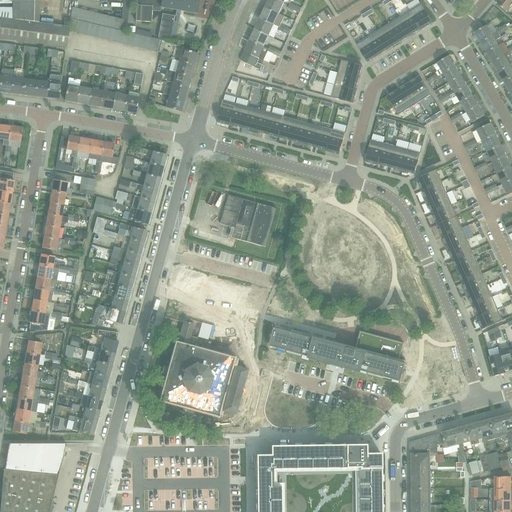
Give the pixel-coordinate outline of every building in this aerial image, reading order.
[(12,20),(34,23),(38,23),(38,0),(15,0),(15,1),(12,1),(12,4),(12,8),(12,20)] [(136,0),(135,22),(151,22),(152,11),(160,11),(161,7),(176,10),(175,16),(162,14),(158,38),(169,40),(170,34),(174,35),(176,22),(178,22),(180,11),(186,12),(196,14),(198,0),(136,0)] [(284,3),(276,0),(268,0),(265,8),(279,14),(284,3)] [(511,6),(511,0),(498,0),(496,3),(507,12),(511,6)] [(421,3),(410,10),(422,30),(433,23),(421,3)] [(0,38),(31,43),(34,23),(12,20),(12,8),(0,7),(0,38)] [(265,8),(260,18),(274,25),(279,27),(280,25),(284,17),(279,14),(265,8)] [(410,10),(399,17),(411,35),(421,29),(421,30),(422,30),(410,10)] [(399,17),(388,24),(400,42),(411,35),(399,17)] [(69,31),(69,29),(70,19),(64,18),(63,26),(38,23),(34,23),(31,43),(67,47),(69,31)] [(79,20),(72,18),(70,31),(76,33),(79,20)] [(274,25),(260,18),(255,29),(269,36),(274,25)] [(85,21),(79,20),(76,33),(82,34),(85,21)] [(91,23),(85,21),(82,34),(87,36),(91,23)] [(96,24),(91,23),(87,36),(93,37),(96,24)] [(102,26),(96,24),(93,37),(99,38),(102,26)] [(388,24),(378,30),(389,49),(400,42),(388,24)] [(493,36),(486,25),(474,33),(481,43),(493,36)] [(108,27),(102,26),(99,38),(105,40),(108,27)] [(114,28),(108,27),(105,40),(111,41),(114,28)] [(120,30),(114,28),(111,41),(116,43),(120,30)] [(269,36),(255,29),(250,40),(264,47),(269,36)] [(125,31),(120,30),(116,43),(122,44),(125,31)] [(378,30),(367,37),(379,55),(389,49),(378,30)] [(131,33),(125,31),(122,44),(128,45),(131,33)] [(137,34),(131,33),(128,45),(134,47),(137,34)] [(493,36),(481,43),(486,53),(498,46),(495,41),(501,37),(499,35),(498,33),(493,36)] [(143,35),(137,34),(134,47),(140,48),(143,35)] [(149,37),(143,35),(140,48),(146,50),(149,37)] [(154,38),(149,37),(146,50),(151,51),(154,38)] [(367,37),(356,44),(367,62),(379,55),(367,37)] [(160,40),(154,38),(151,51),(157,52),(160,40)] [(269,49),(264,47),(250,40),(244,51),(258,58),(264,60),(268,52),(269,49)] [(10,45),(5,44),(4,51),(9,52),(8,56),(15,57),(16,45),(10,45)] [(504,55),(498,46),(486,53),(492,63),(504,55)] [(41,49),(29,47),(28,54),(33,55),(40,56),(41,49)] [(197,54),(182,49),(179,61),(194,65),(197,54)] [(244,51),(240,60),(241,61),(254,67),(259,69),(270,75),(275,66),(264,60),(258,58),(244,51)] [(511,56),(511,55),(510,52),(504,55),(492,63),(498,72),(510,65),(511,64),(511,56)] [(437,63),(444,75),(456,67),(449,56),(437,63)] [(341,60),(338,73),(359,78),(362,66),(341,60)] [(83,64),(78,63),(71,61),(69,73),(76,75),(77,70),(82,71),(83,64)] [(194,65),(179,61),(175,73),(191,77),(194,65)] [(95,66),(88,64),(83,64),(82,71),(87,72),(87,74),(93,75),(95,66)] [(511,77),(511,68),(510,65),(498,72),(504,82),(511,77)] [(107,68),(95,66),(93,75),(100,76),(101,74),(105,75),(107,68)] [(461,77),(456,67),(444,75),(450,84),(461,77)] [(330,71),(327,82),(335,85),(355,90),(356,90),(359,78),(338,73),(330,71)] [(143,75),(130,72),(129,80),(134,81),(134,85),(141,86),(143,75)] [(191,77),(175,73),(172,84),(187,88),(191,77)] [(48,82),(46,98),(59,100),(60,90),(61,84),(61,78),(49,76),(48,82)] [(420,76),(409,83),(420,102),(431,95),(420,76)] [(12,78),(1,77),(0,83),(0,92),(10,94),(12,78)] [(467,87),(461,77),(450,84),(455,93),(455,94),(467,87)] [(25,79),(12,78),(10,94),(23,95),(25,79)] [(36,81),(25,79),(23,95),(34,97),(36,81)] [(48,82),(36,81),(34,97),(46,98),(48,82)] [(327,83),(323,95),(331,97),(353,103),(357,90),(356,90),(355,90),(335,85),(327,83)] [(409,83),(398,90),(409,108),(420,102),(409,83)] [(187,88),(172,84),(169,96),(184,100),(187,88)] [(67,85),(66,91),(64,101),(76,103),(79,87),(67,85)] [(91,89),(79,87),(76,103),(88,105),(91,89)] [(473,96),(467,87),(455,94),(454,94),(450,97),(451,98),(452,101),(458,98),(461,103),(473,96)] [(102,91),(91,89),(88,105),(100,107),(102,91)] [(398,90),(387,97),(398,115),(409,108),(398,90)] [(114,94),(102,91),(100,107),(111,109),(114,94)] [(448,94),(443,96),(446,101),(451,98),(450,97),(454,94),(452,91),(448,94)] [(126,96),(114,94),(111,109),(123,111),(126,96)] [(223,100),(217,122),(230,125),(235,103),(236,97),(225,94),(223,100)] [(138,98),(126,96),(123,111),(136,114),(138,98)] [(184,100),(169,96),(166,108),(181,112),(184,100)] [(479,106),(473,96),(461,103),(467,113),(479,106)] [(248,107),(235,103),(230,125),(230,126),(230,124),(242,128),(248,107)] [(260,110),(254,133),(260,134),(261,133),(266,134),(272,113),(273,107),(262,104),(260,110)] [(484,116),(479,106),(467,113),(472,123),(484,116)] [(260,110),(248,107),(242,128),(247,129),(248,131),(254,133),(260,110)] [(272,113),(266,134),(278,137),(284,116),(286,110),(274,107),(272,113)] [(296,120),(284,116),(278,137),(291,141),(296,120)] [(308,123),(296,120),(291,141),(296,142),(296,144),(302,146),(308,123)] [(321,126),(308,123),(302,146),(308,147),(310,146),(315,147),(321,126)] [(333,130),(327,152),(339,155),(347,126),(334,123),(333,130)] [(491,123),(473,132),(478,143),(482,141),(496,134),(491,123)] [(10,127),(0,125),(0,139),(3,140),(2,146),(5,146),(8,147),(9,140),(10,127)] [(333,130),(321,126),(315,147),(327,150),(326,151),(327,152),(333,130)] [(22,128),(10,127),(9,140),(20,142),(22,128)] [(371,140),(365,162),(378,165),(384,143),(383,143),(385,137),(373,134),(371,140)] [(501,145),(496,134),(482,141),(487,152),(501,145)] [(61,137),(59,148),(72,151),(71,157),(76,157),(80,138),(68,136),(68,138),(61,137)] [(80,138),(77,152),(89,154),(91,140),(80,138)] [(91,140),(89,154),(88,159),(99,161),(102,142),(91,140)] [(396,146),(390,167),(395,169),(396,171),(402,172),(408,150),(407,150),(409,144),(397,141),(396,146)] [(102,142),(99,161),(99,162),(101,162),(117,165),(118,159),(112,157),(114,144),(102,142)] [(378,164),(390,167),(396,146),(384,143),(378,165),(378,164)] [(408,150),(402,172),(408,174),(409,172),(415,174),(420,153),(422,147),(409,144),(408,150)] [(506,156),(501,145),(487,152),(492,162),(506,156)] [(152,152),(149,163),(163,167),(166,155),(152,152)] [(511,167),(506,156),(492,162),(497,173),(511,167)] [(163,167),(149,163),(146,175),(160,179),(163,167)] [(511,179),(511,168),(511,167),(497,173),(502,184),(511,179)] [(0,179),(0,180),(0,181),(0,191),(12,193),(14,181),(12,181),(13,173),(0,170),(0,179)] [(442,182),(436,170),(417,178),(422,190),(442,182)] [(54,180),(52,192),(65,194),(71,195),(72,189),(66,188),(67,183),(70,183),(72,176),(65,175),(55,173),(54,180)] [(160,179),(146,175),(143,186),(157,190),(160,179)] [(95,180),(82,178),(81,183),(94,186),(95,180)] [(119,185),(123,186),(136,190),(137,184),(120,179),(119,185)] [(511,193),(511,179),(502,184),(507,195),(511,193)] [(447,193),(442,182),(422,190),(424,195),(423,197),(425,203),(447,193)] [(94,186),(81,183),(80,189),(86,190),(93,192),(94,186)] [(157,190),(143,186),(139,198),(153,202),(157,190)] [(12,193),(0,191),(0,202),(10,205),(12,193)] [(117,200),(116,203),(122,205),(124,200),(126,201),(128,194),(117,191),(115,199),(117,200)] [(447,193),(425,203),(428,208),(430,209),(432,213),(452,205),(452,204),(457,202),(452,191),(447,194),(447,193)] [(65,194),(52,192),(50,203),(63,205),(65,194)] [(108,200),(96,197),(93,211),(104,214),(108,200)] [(153,202),(139,198),(134,197),(131,208),(136,210),(150,213),(153,202)] [(114,202),(108,200),(104,214),(110,215),(112,208),(114,202)] [(10,205),(0,202),(0,214),(8,216),(10,205)] [(125,206),(122,205),(116,203),(114,202),(112,208),(124,211),(125,206)] [(63,205),(50,203),(48,214),(61,217),(63,205)] [(457,216),(452,205),(432,213),(437,225),(457,216)] [(136,210),(131,208),(127,220),(133,222),(137,223),(147,225),(150,213),(136,210)] [(61,217),(48,214),(46,226),(59,228),(60,223),(67,224),(68,221),(67,220),(67,218),(61,217)] [(457,216),(437,225),(442,236),(462,228),(457,216)] [(97,218),(93,233),(102,236),(103,230),(106,220),(97,218)] [(59,228),(46,226),(44,237),(57,239),(59,228)] [(126,230),(124,237),(124,238),(143,243),(147,231),(133,228),(127,226),(126,230)] [(462,228),(442,236),(444,241),(443,243),(446,249),(467,239),(473,237),(468,226),(462,228)] [(63,240),(57,239),(44,237),(42,249),(62,252),(63,243),(63,240)] [(143,243),(124,238),(123,242),(121,249),(140,254),(143,243)] [(472,251),(467,239),(446,249),(448,254),(450,255),(452,259),(472,251)] [(112,251),(110,258),(118,260),(123,262),(137,266),(140,254),(121,249),(120,253),(112,251)] [(477,262),(472,251),(452,259),(457,271),(477,262)] [(41,255),(39,267),(58,270),(58,273),(63,273),(64,268),(64,269),(65,265),(54,263),(55,257),(41,255)] [(137,266),(123,262),(120,274),(134,278),(137,266)] [(482,274),(477,262),(457,271),(462,283),(482,274)] [(58,270),(39,267),(37,278),(51,280),(56,281),(58,273),(58,270)] [(134,278),(120,274),(117,285),(131,289),(134,278)] [(487,285),(482,274),(462,283),(465,287),(463,289),(466,295),(487,285)] [(51,280),(37,278),(35,289),(49,291),(53,292),(55,292),(55,290),(56,281),(51,280)] [(117,286),(109,283),(109,285),(111,285),(108,295),(114,297),(127,301),(131,289),(117,285),(117,286)] [(492,297),(487,285),(466,295),(468,301),(470,301),(473,306),(492,297)] [(49,291),(35,289),(33,301),(47,303),(51,303),(53,292),(49,291)] [(492,297),(473,306),(478,317),(476,317),(477,318),(497,308),(503,306),(498,295),(492,297)] [(79,296),(77,304),(84,306),(86,297),(79,296)] [(127,301),(114,297),(110,309),(124,313),(127,301)] [(47,303),(33,301),(31,312),(45,314),(47,303)] [(98,305),(96,310),(101,312),(97,327),(102,327),(112,328),(114,323),(121,325),(124,313),(110,309),(98,305)] [(503,320),(497,308),(477,318),(482,330),(503,320)] [(49,315),(45,314),(31,312),(29,322),(43,325),(48,326),(49,315)] [(158,391),(157,394),(160,397),(158,401),(218,418),(222,405),(224,405),(223,411),(235,414),(237,406),(238,405),(245,379),(245,378),(247,370),(239,368),(235,367),(233,372),(231,371),(234,359),(234,358),(204,349),(195,347),(201,324),(202,323),(190,320),(189,323),(188,323),(187,323),(183,322),(183,323),(177,342),(172,341),(171,347),(170,347),(169,351),(172,353),(168,366),(163,367),(161,373),(165,377),(162,390),(158,391)] [(43,325),(29,322),(29,323),(30,323),(29,332),(41,331),(42,325),(43,325)] [(272,339),(270,346),(287,351),(292,352),(303,355),(320,360),(327,362),(335,364),(341,365),(344,366),(351,368),(368,373),(384,377),(401,381),(401,382),(403,375),(403,374),(404,374),(405,374),(405,373),(405,372),(405,371),(405,370),(404,370),(406,364),(403,363),(399,362),(400,357),(403,347),(404,343),(372,334),(360,331),(358,339),(356,347),(355,350),(333,344),(296,334),(292,333),(277,328),(275,328),(273,334),(272,334),(272,335),(271,335),(271,336),(271,337),(271,338),(272,338),(272,339)] [(104,339),(101,351),(114,354),(118,342),(116,342),(118,333),(98,331),(96,337),(104,339)] [(52,334),(46,335),(35,336),(34,342),(28,341),(26,353),(40,355),(42,343),(50,345),(52,334)] [(511,356),(511,351),(510,346),(498,349),(500,354),(505,372),(506,372),(511,370),(511,356)] [(498,348),(488,351),(490,357),(489,357),(495,376),(506,373),(506,372),(505,372),(500,354),(498,349),(498,348)] [(87,351),(84,359),(92,361),(98,362),(111,366),(114,354),(101,351),(95,349),(94,353),(87,351)] [(40,355),(26,353),(24,364),(38,367),(40,355)] [(98,362),(94,374),(108,378),(111,366),(98,362)] [(36,378),(41,379),(42,376),(43,376),(43,373),(37,372),(38,367),(24,364),(22,375),(36,378)] [(62,372),(60,381),(70,384),(71,380),(67,379),(68,374),(62,372)] [(94,374),(90,372),(87,384),(91,385),(105,389),(108,378),(94,374)] [(36,378),(22,375),(20,387),(34,389),(36,378)] [(105,389),(91,385),(88,397),(102,401),(105,389)] [(18,398),(32,400),(34,389),(20,387),(18,398)] [(85,409),(99,412),(102,401),(88,397),(83,395),(82,400),(87,401),(85,409)] [(32,400),(18,398),(16,409),(30,412),(31,406),(37,407),(37,404),(38,401),(32,400)] [(30,412),(16,409),(14,421),(28,423),(30,412)] [(99,412),(85,409),(82,420),(96,424),(99,412)] [(511,413),(502,417),(507,432),(508,436),(511,451),(511,458),(509,460),(511,469),(511,413)] [(507,432),(502,417),(491,420),(496,439),(508,436),(507,432)] [(75,422),(74,422),(72,430),(92,436),(96,424),(82,420),(76,418),(75,422)] [(496,439),(491,420),(478,423),(483,438),(487,437),(488,441),(496,439)] [(28,423),(14,421),(12,432),(26,435),(28,423)] [(39,428),(44,429),(42,440),(47,441),(49,427),(45,426),(45,423),(40,422),(39,428)] [(483,438),(478,423),(466,426),(471,442),(470,442),(471,446),(480,443),(479,440),(483,438)] [(471,442),(466,426),(455,430),(460,448),(462,447),(462,448),(464,447),(463,444),(470,442),(471,442)] [(460,448),(455,430),(442,433),(445,443),(446,448),(446,449),(454,446),(455,449),(457,449),(460,448)] [(445,443),(442,433),(409,442),(409,456),(412,456),(430,455),(437,455),(437,445),(440,444),(445,443)] [(3,470),(0,506),(0,511),(48,511),(53,494),(59,471),(66,444),(9,444),(8,450),(6,457),(5,468),(4,470),(3,470)] [(271,455),(256,456),(256,511),(381,511),(381,454),(366,454),(366,447),(366,445),(355,445),(271,446),(271,455)] [(498,453),(487,455),(491,470),(501,467),(499,459),(498,453)] [(430,489),(430,455),(412,456),(412,489),(430,489)] [(491,470),(487,455),(479,457),(480,461),(477,462),(477,461),(476,461),(480,473),(483,472),(491,470)] [(511,469),(509,460),(508,456),(500,459),(503,471),(511,469)] [(469,464),(467,465),(469,475),(472,474),(479,472),(476,461),(469,463),(469,464)] [(495,477),(495,488),(511,488),(511,477),(495,477)] [(481,480),(471,482),(471,488),(478,488),(481,488),(481,480)] [(510,500),(511,488),(495,488),(495,489),(490,489),(490,500),(510,500)] [(430,511),(430,489),(412,489),(412,511),(430,511)] [(510,511),(510,500),(490,500),(490,511),(510,511)]
